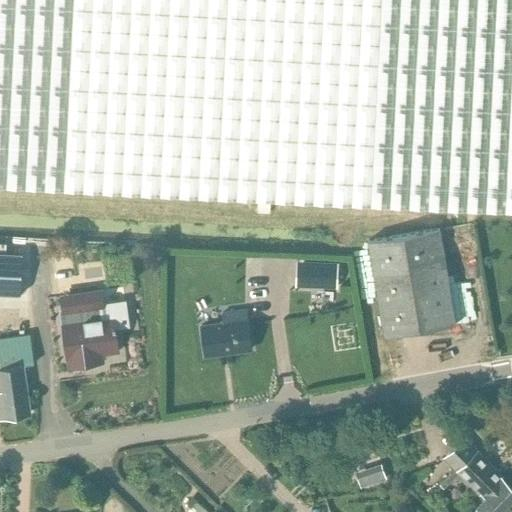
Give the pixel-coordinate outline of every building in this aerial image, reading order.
[(511,0),(0,0),(0,185),(511,211),(511,0)] [(440,228),(368,241),(384,336),(457,324),(440,228)] [(6,254),(7,244),(0,244),(0,295),(21,296),(22,255),(6,254)] [(304,287),(337,288),(338,264),(306,262),(298,262),(296,286),(304,287)] [(126,300),(105,303),(103,290),(84,292),(66,294),(68,308),(59,310),(61,325),(63,324),(68,359),(85,357),(86,363),(103,361),(102,354),(118,352),(115,329),(129,327),(126,300)] [(202,326),(206,356),(251,349),(246,311),(224,314),(225,323),(202,326)] [(30,334),(0,338),(0,399),(0,403),(0,402),(0,417),(30,413),(23,366),(34,364),(30,334)] [(478,507),(482,511),(499,511),(511,500),(511,490),(464,440),(447,457),(487,499),(478,507)] [(386,478),(381,463),(358,471),(363,486),(386,478)]
